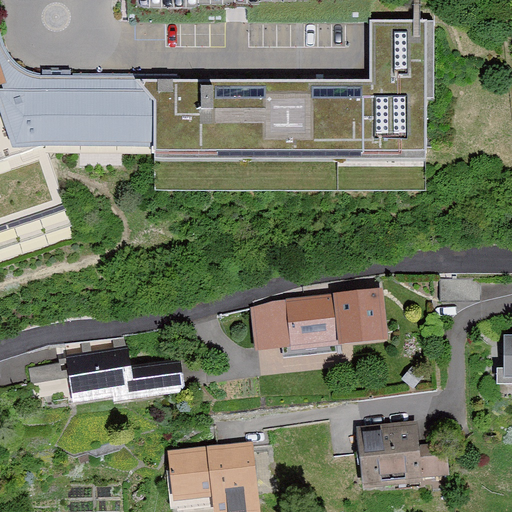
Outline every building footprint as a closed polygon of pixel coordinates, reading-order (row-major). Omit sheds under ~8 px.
[(433,29),(372,29),(372,94),(140,95),(136,90),(43,90),(33,87),(26,83),(15,77),(10,62),(4,61),(22,111),(0,119),(19,170),(42,162),(44,167),(156,169),(156,206),(433,205),(433,29)] [(0,119),(22,111),(4,61),(0,48),(0,119)] [(0,271),(72,246),(44,167),(42,162),(19,170),(0,177),(0,271)] [(333,298),(338,346),(384,341),(379,291),(333,295),(333,298)] [(333,298),(249,306),(253,355),(338,346),(333,298)] [(511,338),(502,339),(503,384),(511,384),(511,338)] [(130,344),(64,353),(71,407),(184,392),(179,359),(134,366),(130,344)] [(32,366),(33,383),(63,382),(62,365),(32,366)] [(419,422),(362,431),(372,494),(447,482),(441,448),(424,451),(419,422)] [(258,511),(251,443),(164,453),(170,507),(209,502),(210,511),(258,511)]
